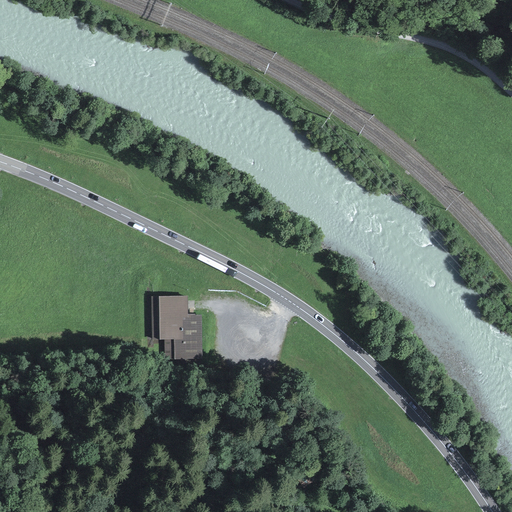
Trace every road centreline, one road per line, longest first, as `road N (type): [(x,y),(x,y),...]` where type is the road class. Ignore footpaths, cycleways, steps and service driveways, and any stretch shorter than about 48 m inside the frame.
road 1 (secondary): [(0,163),(228,267),(322,325),(424,423),(492,511)]
road 2 (track): [(289,0),(361,29),(455,49),(511,91)]
